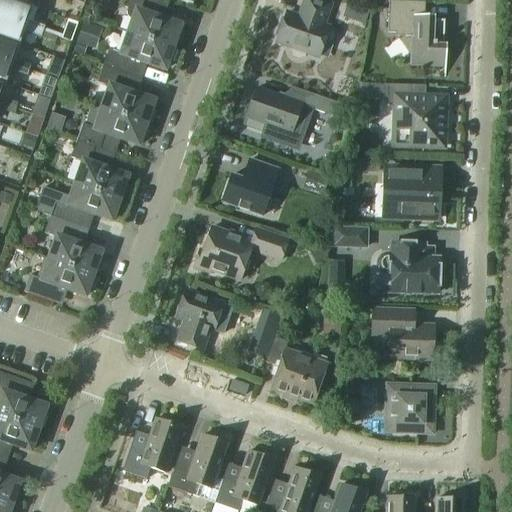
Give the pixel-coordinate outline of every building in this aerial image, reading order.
[(32,6),(25,4),(11,0),(0,0),(0,17),(25,26),(23,32),(32,35),(36,24),(27,21),(32,6)] [(128,32),(176,49),(181,36),(177,35),(180,26),(154,16),(159,1),(156,0),(125,0),(123,7),(135,11),(128,32)] [(286,13),(276,43),(291,49),(289,53),(292,57),(299,60),(303,58),(305,53),(317,58),(323,42),(327,44),(331,42),(333,36),(331,31),(327,30),(328,28),(323,26),(330,5),(315,0),(304,0),(301,9),(302,12),(300,18),(286,13)] [(433,4),(433,3),(388,1),(387,33),(404,34),(404,36),(412,37),(412,53),(416,53),(416,64),(444,65),(443,78),(444,78),(446,45),(443,45),(444,21),(424,21),(424,4),(433,4)] [(0,39),(18,46),(23,32),(25,26),(0,17),(0,39)] [(68,20),(63,32),(73,36),(77,24),(68,20)] [(84,23),(74,52),(83,56),(86,46),(90,47),(97,28),(84,23)] [(40,38),(42,32),(44,27),(36,24),(32,35),(40,38)] [(171,62),(176,49),(128,32),(120,53),(109,49),(103,66),(133,77),(138,61),(164,70),(168,61),(171,62)] [(14,59),(18,46),(0,39),(0,60),(12,65),(10,70),(18,73),(22,62),(14,59)] [(0,82),(5,84),(10,70),(12,65),(0,60),(0,82)] [(27,76),(29,71),(30,65),(22,62),(18,73),(27,76)] [(127,92),(133,77),(103,66),(97,83),(109,87),(101,108),(150,125),(154,112),(150,110),(154,101),(127,92)] [(0,97),(5,84),(0,82),(0,109),(5,112),(8,101),(0,97)] [(360,85),(360,99),(371,99),(371,85),(360,85)] [(442,147),(444,99),(414,98),(415,86),(388,85),(387,108),(395,108),(394,132),(408,133),(408,142),(421,142),(421,146),(442,147)] [(262,132),(260,136),(280,143),(280,142),(296,148),(298,140),(299,140),(307,116),(309,109),(313,110),(332,117),(337,104),(307,93),(303,106),(256,89),(254,94),(256,94),(253,104),(251,103),(243,126),(262,132)] [(13,115),(15,109),(17,104),(8,101),(5,112),(13,115)] [(145,138),(150,125),(101,108),(94,129),(82,125),(76,141),(106,152),(112,137),(138,146),(141,137),(145,138)] [(25,135),(22,146),(32,149),(36,139),(25,135)] [(101,167),(106,152),(76,141),(70,158),(82,162),(74,183),(123,200),(128,187),(124,186),(127,177),(101,167)] [(270,190),(276,170),(249,161),(244,174),(248,176),(246,182),(231,176),(221,203),(262,217),(271,190),(270,190)] [(440,188),(441,171),(385,169),(384,205),(401,205),(400,218),(435,219),(435,216),(437,215),(438,213),(438,204),(437,202),(435,202),(436,187),(440,188)] [(312,174),(307,189),(323,195),(328,180),(312,174)] [(118,213),(123,200),(74,183),(69,198),(42,188),(34,211),(50,217),(80,227),(85,212),(111,221),(115,212),(118,213)] [(0,193),(0,203),(9,206),(12,197),(0,193)] [(74,243),(80,227),(50,217),(44,234),(55,238),(48,259),(97,276),(101,263),(97,261),(101,252),(74,243)] [(251,242),(211,228),(203,251),(199,250),(192,269),(208,275),(210,271),(239,281),(250,251),(280,262),(287,241),(256,230),(251,242)] [(365,248),(365,231),(333,230),(333,248),(365,248)] [(436,294),(438,260),(431,260),(431,250),(423,250),(423,245),(391,245),(390,293),(436,294)] [(92,289),(97,276),(48,259),(41,280),(29,276),(23,292),(53,303),(59,288),(85,297),(88,288),(92,289)] [(213,331),(222,305),(184,292),(175,318),(184,321),(177,342),(202,351),(209,330),(213,331)] [(339,308),(325,308),(325,334),(339,334),(339,308)] [(431,360),(432,344),(435,340),(435,332),(432,329),(432,327),(412,327),(413,312),(372,311),(371,335),(389,335),(388,359),(431,360)] [(268,314),(262,327),(272,332),(278,319),(268,314)] [(312,405),(326,365),(285,351),(288,343),(274,339),(265,364),(278,368),(270,390),(291,397),(292,395),(295,396),(294,398),(312,405)] [(0,393),(0,415),(42,430),(46,417),(43,416),(46,407),(20,398),(25,382),(0,373),(0,392),(1,392),(0,393)] [(342,376),(342,388),(356,388),(356,376),(342,376)] [(432,414),(429,414),(429,405),(430,405),(431,404),(432,404),(433,403),(433,402),(433,401),(434,387),(386,385),(384,433),(432,435),(433,416),(434,416),(435,416),(435,415),(436,415),(436,414),(436,413),(435,413),(434,412),(433,412),(432,413),(432,414)] [(37,444),(42,430),(0,415),(0,452),(4,442),(30,451),(33,442),(37,444)] [(164,474),(180,428),(155,419),(144,452),(131,448),(136,432),(135,432),(121,472),(146,480),(150,469),(164,474)] [(182,448),(167,487),(191,496),(195,485),(210,490),(226,445),(202,436),(190,468),(177,464),(183,448),(182,448)] [(228,464),(213,504),(236,511),(237,511),(242,501),(256,506),(273,461),(248,452),(236,485),(223,480),(229,465),(228,464)] [(306,511),(319,478),(294,469),(283,501),(270,497),(276,482),(274,481),(263,511),(306,511)] [(0,475),(0,500),(15,506),(20,493),(16,491),(19,482),(0,475)] [(321,497),(315,511),(359,511),(366,494),(341,485),(331,511),(316,511),(322,498),(321,497)] [(412,511),(413,499),(386,498),(385,511),(412,511)] [(461,511),(462,500),(435,499),(434,511),(461,511)] [(12,511),(15,506),(0,500),(0,511),(12,511)]
